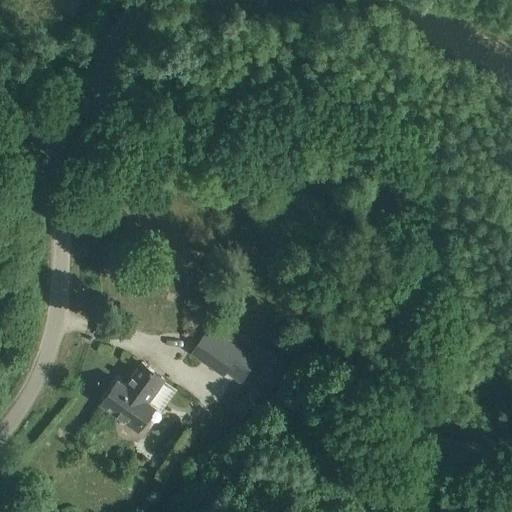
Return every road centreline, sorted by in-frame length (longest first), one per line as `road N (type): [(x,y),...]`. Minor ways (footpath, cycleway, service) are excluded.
road 1 (track): [(511,447),(447,441),(413,406),(416,215),(376,145),(321,109),(252,103),(65,135)]
road 2 (unclassified): [(0,433),(55,348),(62,319),(57,155)]
road 3 (unclassified): [(57,155),(78,94),(133,0)]
